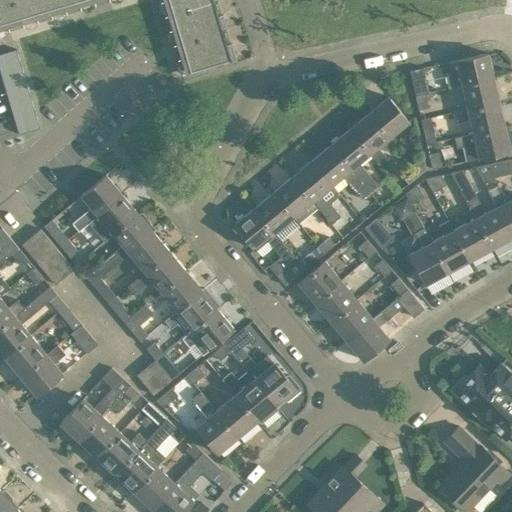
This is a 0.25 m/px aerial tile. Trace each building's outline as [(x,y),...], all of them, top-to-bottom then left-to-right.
[(0,0),(0,23),(25,16),(80,0),(164,0),(185,70),(197,67),(205,64),(204,60),(228,52),(212,0),(0,0)] [(14,44),(0,48),(0,69),(18,128),(24,126),(34,123),(38,122),(14,44)] [(448,71),(445,71),(447,84),(463,80),(494,73),(489,48),(457,55),(448,58),(450,67),(448,71)] [(423,63),(409,67),(415,91),(424,89),(425,89),(429,88),(423,63)] [(494,73),(463,80),(468,104),(468,105),(499,98),(494,73)] [(424,89),(415,91),(418,105),(428,103),(425,89),(424,89)] [(388,92),(369,108),(390,133),(409,117),(408,117),(388,92)] [(468,104),(455,107),(457,118),(470,115),(473,129),(505,122),(499,98),(468,105),(468,104)] [(369,108),(350,124),(370,149),(377,157),(384,151),(377,143),(390,133),(369,108)] [(430,113),(420,115),(426,140),(436,138),(430,113)] [(466,130),(454,133),(456,143),(468,140),(476,139),(479,154),(510,147),(511,146),(511,136),(511,131),(507,131),(505,122),(473,129),(466,130)] [(350,124),(331,139),(370,187),(378,180),(360,158),(370,149),(350,124)] [(331,139),(312,155),(332,180),(343,171),(362,194),(370,187),(331,139)] [(438,148),(428,150),(431,165),(441,162),(438,148)] [(412,160),(411,161),(412,163),(413,162),(420,170),(426,165),(423,151),(412,160)] [(511,154),(476,162),(497,202),(511,229),(511,193),(506,197),(493,172),(511,168),(511,154)] [(312,155),(292,171),(318,202),(332,219),(340,212),(329,199),(340,189),(332,180),(312,155)] [(412,163),(401,172),(408,179),(420,170),(413,162),(412,163)] [(462,166),(450,168),(467,197),(471,204),(470,205),(492,244),(511,232),(511,229),(497,202),(484,209),(475,192),(462,166)] [(91,202),(72,219),(78,226),(98,210),(122,190),(106,170),(82,191),(91,202)] [(292,171),(273,187),(293,212),(298,218),(318,202),(292,171)] [(440,171),(425,174),(432,188),(445,180),(440,171)] [(417,180),(404,190),(410,199),(423,191),(417,180)] [(273,187),(254,202),(275,227),(293,212),(273,187)] [(106,221),(87,236),(94,245),(114,229),(138,209),(122,190),(98,210),(106,221)] [(405,193),(391,201),(399,215),(402,214),(413,207),(405,193)] [(245,205),(230,218),(242,233),(245,231),(255,244),(266,235),(288,261),(276,270),(277,272),(285,281),(306,264),(299,256),(298,257),(296,254),(274,228),(275,227),(254,202),(248,208),(245,205)] [(465,219),(453,226),(470,256),(492,244),(470,205),(461,210),(465,219)] [(100,258),(84,271),(92,279),(99,273),(130,248),(154,228),(147,219),(149,218),(150,217),(141,207),(138,209),(114,229),(122,240),(100,258)] [(375,214),(364,223),(381,243),(391,234),(375,214)] [(443,231),(431,237),(448,268),(470,256),(453,226),(447,214),(437,220),(443,231)] [(51,216),(44,222),(60,242),(68,235),(51,216)] [(421,243),(409,250),(425,280),(448,268),(431,237),(423,222),(413,228),(421,243)] [(0,257),(10,249),(18,243),(1,223),(0,224),(0,244),(0,257)] [(41,225),(23,240),(38,259),(48,252),(57,244),(41,225)] [(154,228),(130,248),(138,258),(130,264),(138,273),(138,274),(146,267),(170,247),(154,228)] [(328,233),(318,241),(324,249),(335,240),(328,233)] [(68,235),(60,242),(69,253),(77,246),(68,235)] [(366,235),(359,242),(368,253),(376,247),(366,235)] [(318,241),(299,256),(306,264),(324,249),(318,241)] [(18,243),(10,249),(11,251),(19,261),(27,255),(19,244),(18,243)] [(57,244),(48,252),(65,272),(74,264),(57,244)] [(138,273),(127,282),(135,291),(153,276),(162,287),(186,266),(170,247),(146,267),(138,274),(138,273)] [(48,252),(38,259),(55,280),(65,272),(48,252)] [(382,254),(374,261),(384,273),(392,266),(382,254)] [(325,256),(300,278),(316,297),(341,276),(325,256)] [(34,262),(26,269),(35,281),(43,274),(34,262)] [(186,266),(162,287),(178,306),(202,285),(186,266)] [(0,290),(10,282),(2,273),(0,274),(0,290)] [(99,273),(92,279),(108,299),(115,293),(99,273)] [(398,273),(390,280),(399,291),(407,285),(398,273)] [(341,276),(316,297),(331,316),(357,295),(341,276)] [(23,303),(0,322),(0,347),(4,352),(30,330),(21,319),(49,296),(57,307),(65,301),(49,282),(24,304),(23,303)] [(178,306),(164,317),(170,324),(176,319),(185,330),(193,324),(193,325),(218,304),(217,303),(218,302),(218,299),(211,291),(208,291),(207,292),(202,285),(178,306)] [(372,313),(347,334),(363,354),(388,333),(379,322),(385,316),(403,302),(413,313),(423,304),(407,285),(399,291),(378,308),(372,313)] [(0,293),(0,322),(23,303),(17,296),(8,303),(0,293)] [(115,293),(108,299),(124,318),(131,312),(115,293)] [(357,295),(331,316),(347,334),(372,313),(357,295)] [(65,301),(57,307),(73,326),(81,320),(65,301)] [(131,312),(124,318),(140,337),(147,330),(139,320),(152,309),(145,301),(131,312)] [(185,330),(181,333),(189,342),(193,339),(202,350),(209,344),(234,324),(234,323),(218,304),(193,325),(193,324),(185,330)] [(73,326),(70,329),(87,349),(98,340),(81,320),(73,326)] [(245,323),(225,339),(232,346),(231,347),(247,366),(247,365),(276,400),(283,395),(284,396),(287,396),(299,386),(300,383),(289,370),(286,370),(285,370),(274,357),(274,358),(267,349),(255,359),(242,343),(253,334),(254,333),(245,323)] [(30,330),(4,352),(20,371),(46,349),(30,330)] [(154,338),(146,344),(153,353),(155,356),(163,350),(154,338)] [(225,339),(213,349),(220,356),(231,347),(232,346),(225,339)] [(46,349),(20,371),(36,391),(63,369),(54,358),(64,349),(57,340),(46,349)] [(163,350),(155,356),(172,375),(179,369),(163,350)] [(155,356),(146,363),(162,383),(172,375),(155,356)] [(458,375),(451,382),(474,403),(511,438),(511,371),(508,368),(499,359),(490,368),(479,358),(474,363),(471,361),(458,375)] [(186,371),(192,379),(204,369),(198,361),(186,371)] [(146,363),(136,370),(153,390),(162,383),(146,363)] [(84,393),(61,419),(79,437),(103,411),(123,388),(124,389),(131,381),(111,364),(102,374),(112,383),(94,402),(84,393)] [(231,368),(222,375),(234,391),(235,390),(257,416),(276,400),(247,365),(247,366),(236,375),(231,368)] [(131,381),(124,389),(134,398),(141,390),(131,381)] [(171,383),(155,396),(163,403),(177,391),(171,383)] [(200,388),(192,394),(207,413),(196,422),(218,449),(238,432),(216,406),(200,388)] [(234,391),(216,406),(238,432),(257,416),(235,390),(234,391)] [(148,397),(141,405),(158,421),(160,422),(166,414),(148,397)] [(103,411),(79,437),(98,453),(121,428),(103,411)] [(166,414),(160,422),(168,429),(175,422),(166,414)] [(147,437),(116,470),(122,477),(121,478),(121,481),(128,487),(130,487),(132,486),(134,487),(158,462),(156,460),(160,456),(151,448),(168,429),(160,422),(158,421),(145,435),(147,437)] [(464,455),(440,481),(466,505),(495,474),(502,481),(511,471),(479,440),(477,441),(457,422),(444,436),(464,455)] [(121,428),(98,453),(116,470),(147,437),(145,435),(137,428),(130,436),(121,428)] [(192,438),(185,445),(196,456),(203,448),(192,438)] [(176,479),(152,504),(160,511),(179,511),(194,496),(193,495),(199,489),(189,481),(202,467),(212,476),(221,466),(203,448),(196,456),(175,478),(176,479)] [(343,462),(309,499),(322,511),(357,511),(366,503),(375,511),(385,500),(376,492),(355,472),(366,460),(355,450),(344,463),(343,462)] [(158,462),(134,487),(152,504),(176,479),(175,478),(158,462)] [(0,511),(10,511),(18,506),(10,497),(12,496),(12,493),(6,486),(3,486),(1,487),(0,488),(0,511)] [(200,497),(194,504),(202,511),(209,504),(200,497)] [(409,507),(404,511),(438,511),(423,498),(412,510),(409,507)]
